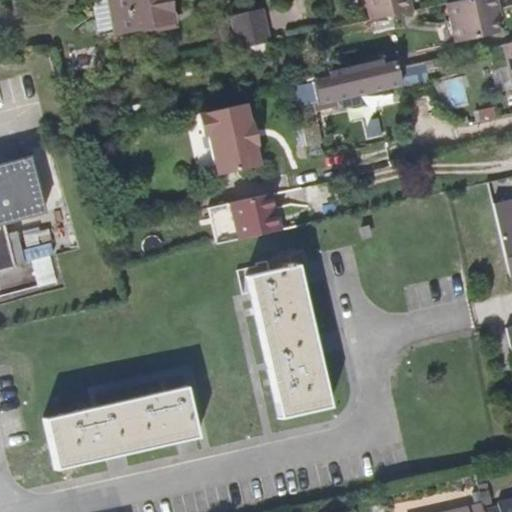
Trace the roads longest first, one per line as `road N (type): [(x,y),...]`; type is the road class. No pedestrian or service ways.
road 1 (residential): [(365,340),(380,394),(370,427),(54,511)]
road 2 (residential): [(511,306),(365,340)]
